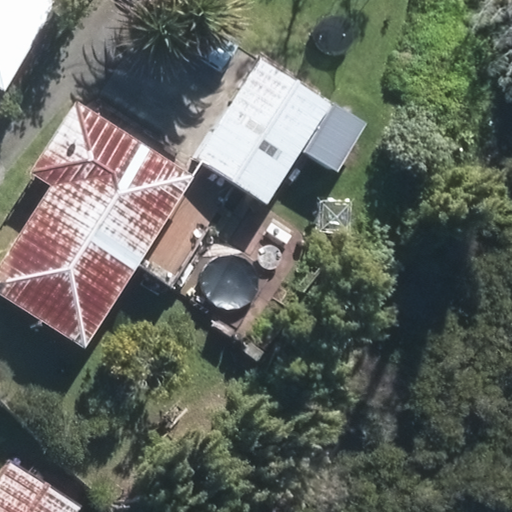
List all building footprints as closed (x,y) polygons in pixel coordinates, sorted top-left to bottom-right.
[(0,0),(0,84),(6,87),(54,0),(0,0)] [(331,95),(259,49),(196,150),(267,196),(331,95)] [(0,286),(84,340),(192,172),(75,98),(31,166),(51,179),(0,258),(0,286)] [(160,285),(245,346),(305,262),(243,217),(220,249),(198,233),(160,285)] [(77,511),(84,502),(10,455),(0,469),(0,511),(77,511)]
